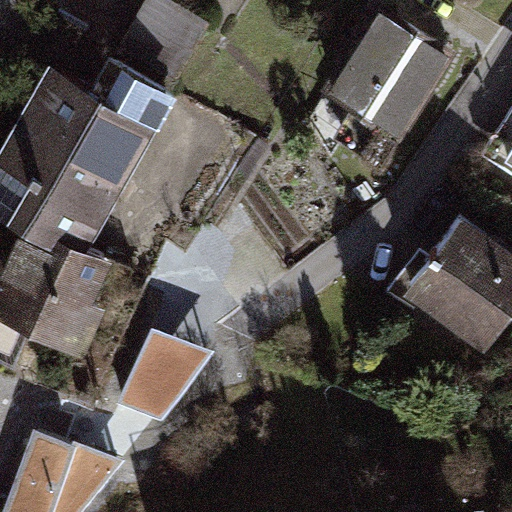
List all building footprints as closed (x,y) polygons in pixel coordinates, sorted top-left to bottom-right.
[(202,17),(171,0),(137,0),(117,34),(173,66),(202,17)] [(443,41),(377,0),(376,0),(327,77),(394,119),(443,41)] [(0,161),(0,213),(21,227),(77,255),(86,241),(180,89),(128,59),(110,91),(52,60),(0,161)] [(511,86),(511,125),(497,147),(511,157),(511,86)] [(511,246),(454,201),(397,273),(476,336),(511,290),(511,246)] [(21,227),(0,265),(0,314),(92,353),(109,302),(98,296),(120,256),(86,241),(77,255),(21,227)]
